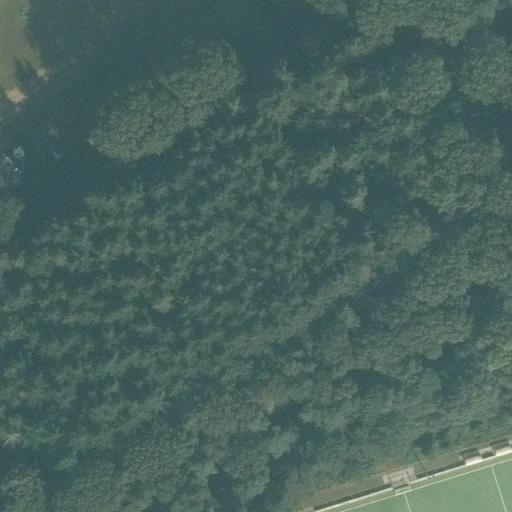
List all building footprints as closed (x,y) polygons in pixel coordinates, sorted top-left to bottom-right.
[(59,0),(72,29),(105,14),(99,0),(59,0)] [(231,0),(226,0),(217,5),(236,42),(250,35),(231,0)] [(296,3),(293,0),(267,0),(277,15),(296,3)] [(510,0),(494,0),(496,9),(511,5),(510,0)] [(55,8),(22,21),(27,33),(46,26),(53,44),(67,39),(55,8)] [(200,17),(206,31),(219,26),(213,12),(200,17)] [(511,44),(486,53),(498,94),(511,89),(511,44)] [(481,113),(466,89),(442,104),(457,128),(481,113)] [(36,123),(13,136),(33,172),(57,158),(36,123)] [(57,129),(47,135),(54,146),(64,140),(57,129)] [(509,445),(494,450),(495,454),(510,449),(509,445)] [(479,454),(463,459),(465,463),(480,458),(479,454)]
